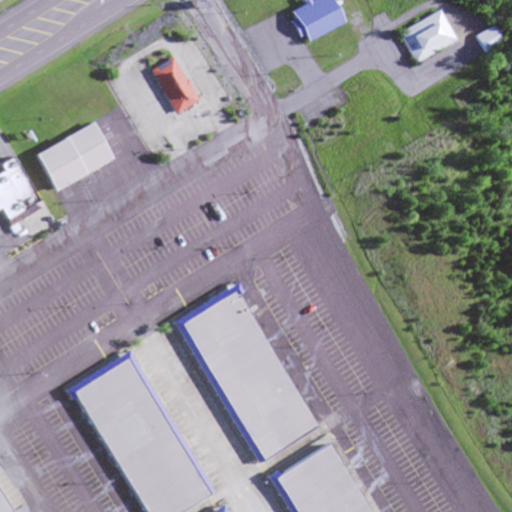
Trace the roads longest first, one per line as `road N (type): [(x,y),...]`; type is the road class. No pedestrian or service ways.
road 1 (residential): [(261,117),(477,511)]
road 2 (residential): [(0,415),(12,408),(0,387),(23,262),(261,117)]
road 3 (primary): [(0,80),(130,0)]
road 4 (residential): [(193,0),(261,117)]
